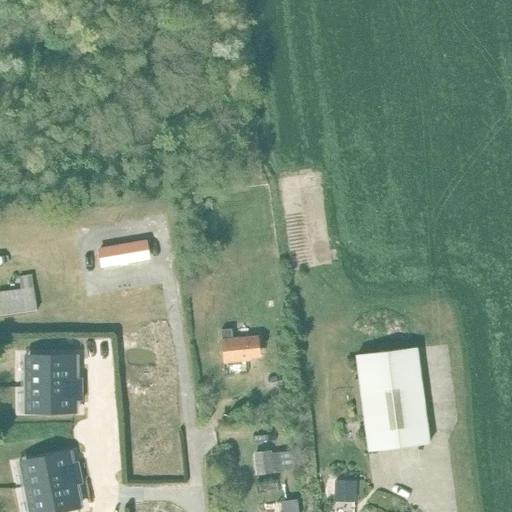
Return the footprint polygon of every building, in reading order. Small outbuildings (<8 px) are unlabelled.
[(190,200),(178,201),(179,212),(191,212),(190,200)] [(146,240),(97,249),(100,267),(150,259),(146,240)] [(0,315),(35,310),(30,275),(17,277),(19,289),(0,291),(0,315)] [(231,331),(221,332),(224,364),(227,364),(228,367),(242,366),(242,357),(259,355),(257,338),(232,341),(231,331)] [(417,349),(357,357),(370,452),(430,444),(417,349)] [(61,360),(34,360),(35,411),(61,411),(61,414),(75,414),(75,401),(84,401),(84,379),(74,379),(74,355),(61,355),(61,360)] [(270,450),(253,452),(255,475),(273,473),(273,472),(283,470),(281,452),(271,453),(270,450)] [(55,457),(29,463),(40,511),(43,511),(66,507),(67,511),(81,508),(75,485),(85,483),(80,461),(70,464),(68,451),(54,454),(55,457)] [(355,502),(356,481),(334,480),(334,501),(355,502)] [(297,511),(296,499),(283,501),(284,511),(297,511)]
